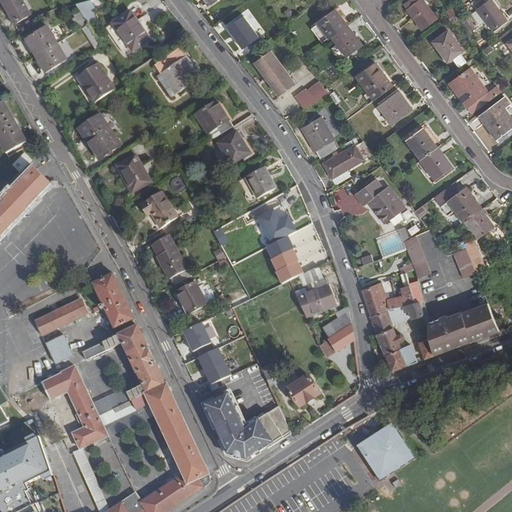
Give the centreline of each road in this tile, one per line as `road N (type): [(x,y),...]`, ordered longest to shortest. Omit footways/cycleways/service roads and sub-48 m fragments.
road 1 (residential): [(0,47),(117,247),(233,490)]
road 2 (residential): [(372,398),(354,291),(309,172),(178,0)]
road 3 (residential): [(511,183),(486,166),(368,7)]
road 4 (tertiary): [(372,398),(233,490)]
road 5 (tertiary): [(511,337),(372,398)]
road 6 (unknown): [(59,154),(48,216),(0,272)]
